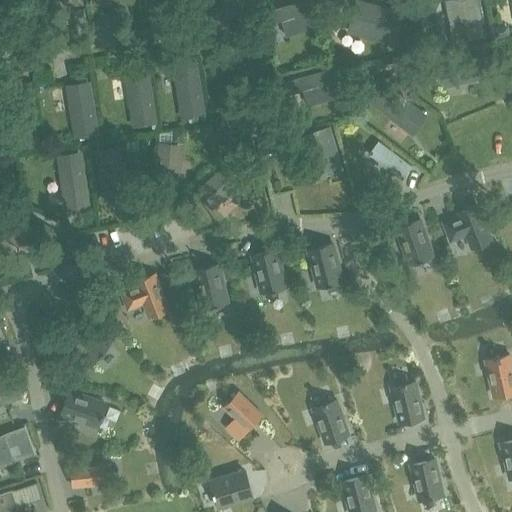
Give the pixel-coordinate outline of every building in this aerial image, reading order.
[(0,0),(0,34),(21,32),(16,0),(0,0)] [(60,0),(39,0),(42,17),(62,14),(60,0)] [(306,0),(300,0),(257,12),(260,26),(281,20),(285,36),(320,27),(316,9),(310,11),(306,0)] [(355,0),(347,33),(394,46),(404,12),(359,0),(355,0)] [(444,0),(451,42),(486,37),(480,0),(444,0)] [(509,24),(494,25),(495,37),(510,36),(509,24)] [(487,57),(439,68),(444,86),(491,75),(487,57)] [(173,66),(181,119),(207,115),(199,62),(173,66)] [(327,68),(279,82),(283,96),(303,90),(308,104),(341,95),(337,80),(331,81),(327,68)] [(124,74),(132,129),(157,125),(150,70),(124,74)] [(66,84),(74,138),(100,134),(92,80),(66,84)] [(370,103),(412,137),(429,116),(387,82),(370,103)] [(9,95),(17,149),(42,145),(34,91),(9,95)] [(345,99),(337,101),(339,110),(347,108),(345,99)] [(215,119),(217,131),(226,130),(224,118),(215,119)] [(284,139),(289,155),(318,147),(327,176),(344,170),(330,125),(284,139)] [(183,131),(173,130),(172,141),(183,142),(183,131)] [(226,130),(217,131),(219,143),(228,142),(226,130)] [(128,149),(138,148),(137,138),(127,139),(128,149)] [(152,197),(178,200),(185,144),(158,141),(152,197)] [(95,149),(102,203),(128,199),(128,196),(139,195),(136,173),(124,174),(121,146),(95,149)] [(266,156),(277,153),(275,146),(264,149),(266,156)] [(57,155),(64,210),(90,206),(82,152),(57,155)] [(195,192),(212,210),(253,173),(236,154),(195,192)] [(490,240),(475,203),(453,212),(454,214),(439,220),(447,242),(462,235),(468,249),(490,240)] [(0,239),(39,251),(46,227),(0,213),(0,239)] [(432,256),(418,217),(391,227),(405,265),(432,256)] [(316,289),(343,282),(333,243),(306,250),(316,289)] [(286,287),(276,248),(249,255),(259,294),(286,287)] [(190,270),(199,310),(227,303),(218,264),(190,270)] [(135,281),(137,284),(121,290),(128,308),(144,302),(149,316),(168,308),(155,274),(135,281)] [(102,350),(110,342),(82,317),(65,336),(92,361),(100,353),(101,355),(104,351),(102,350)] [(409,351),(388,357),(391,370),(413,364),(409,351)] [(485,360),(493,395),(511,390),(511,363),(510,354),(500,357),(499,355),(495,356),(495,358),(485,360)] [(13,370),(0,375),(0,402),(22,394),(13,370)] [(401,421),(414,418),(423,415),(414,381),(405,383),(405,381),(401,382),(401,384),(395,385),(392,386),(401,421)] [(61,414),(97,426),(100,416),(102,417),(104,413),(102,412),(105,402),(69,390),(61,414)] [(260,417),(235,393),(223,407),(234,417),(227,425),(240,437),(260,417)] [(336,399),(333,400),(327,402),(326,400),(322,402),(323,403),(314,406),(323,431),(326,440),(347,433),(336,399)] [(389,402),(373,404),(376,434),(392,432),(389,402)] [(0,434),(21,428),(15,407),(0,411),(0,434)] [(25,427),(0,436),(0,463),(34,451),(25,427)] [(511,438),(488,444),(498,479),(508,476),(509,479),(511,478),(511,438)] [(413,468),(420,499),(428,497),(429,499),(433,498),(433,496),(442,494),(434,459),(412,464),(413,468)] [(106,483),(104,462),(71,465),(73,486),(106,483)] [(197,479),(203,504),(238,495),(232,471),(197,479)] [(365,511),(374,509),(364,474),(342,480),(344,485),(351,511),(365,511)] [(37,482),(12,490),(12,489),(0,493),(0,510),(15,505),(17,505),(18,506),(42,498),(37,482)]
